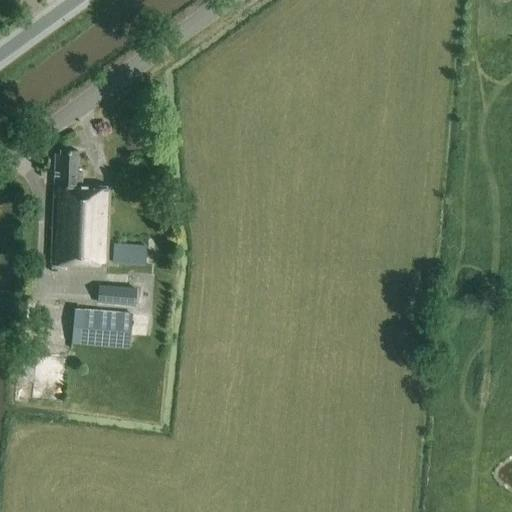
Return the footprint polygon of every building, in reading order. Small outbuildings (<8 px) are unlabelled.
[(51,265),(107,268),(110,188),(81,187),(81,173),(76,173),(77,152),(60,151),(60,156),(55,156),(51,265)] [(153,168),(131,169),(132,187),(154,186),(153,168)] [(112,263),(145,264),(146,248),(113,245),(112,263)] [(97,304),(133,307),(135,289),(99,285),(97,304)] [(71,344),(129,349),(132,314),(74,309),(71,344)]
